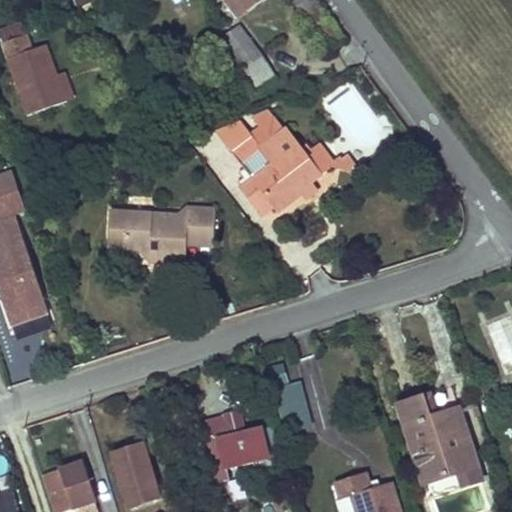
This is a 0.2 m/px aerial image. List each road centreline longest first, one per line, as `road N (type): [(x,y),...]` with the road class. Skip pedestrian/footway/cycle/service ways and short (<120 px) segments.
road 1 (residential): [(0,413),(511,259)]
road 2 (residential): [(348,0),(511,216)]
road 3 (unknown): [(0,379),(43,511)]
